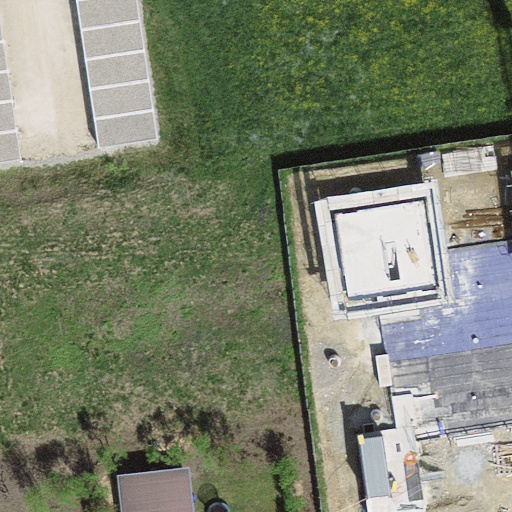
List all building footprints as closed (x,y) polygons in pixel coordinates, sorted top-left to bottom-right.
[(76,0),(98,147),(158,139),(137,0),(76,0)] [(0,161),(21,159),(0,15),(0,161)] [(347,301),(436,287),(423,198),(334,212),(347,301)] [(355,431),(366,511),(422,511),(457,507),(444,418),(355,431)] [(127,511),(158,511),(154,473),(123,476),(127,511)]
